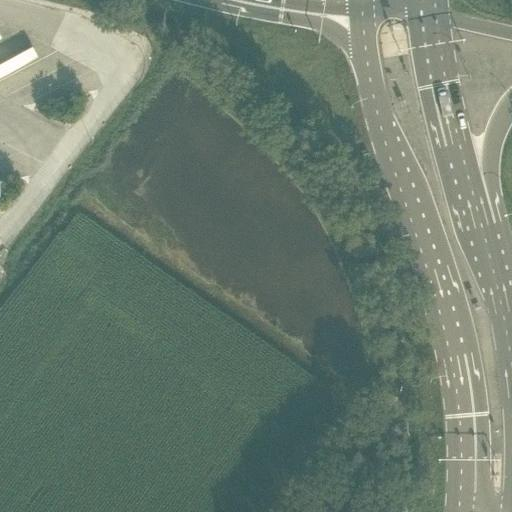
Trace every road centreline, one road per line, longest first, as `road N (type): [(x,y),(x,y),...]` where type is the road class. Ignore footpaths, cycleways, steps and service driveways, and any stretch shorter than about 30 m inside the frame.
road 1 (primary): [(361,9),(375,109),(453,376),(459,511)]
road 2 (primary): [(486,244),(433,18)]
road 3 (motorway): [(486,244),(490,152),(511,101)]
road 4 (primary): [(511,363),(486,244)]
